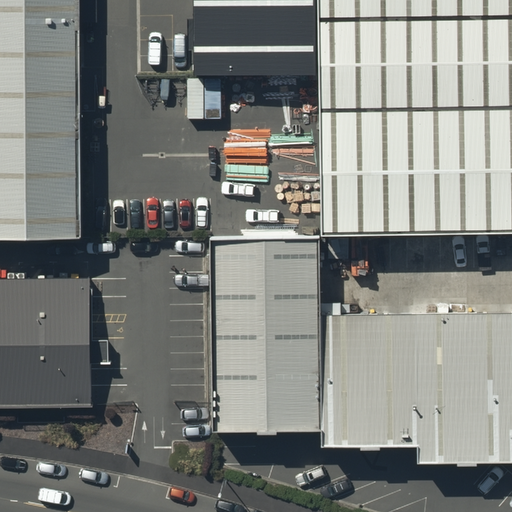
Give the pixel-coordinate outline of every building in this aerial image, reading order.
[(74,0),(0,0),(0,249),(76,249),(74,0)] [(291,0),(166,0),(168,236),(293,236),(291,0)] [(511,0),(317,0),(318,25),(511,24),(511,0)] [(511,31),(319,33),(320,242),(511,241),(511,31)] [(167,126),(78,126),(79,237),(167,236),(167,126)] [(203,247),(169,247),(170,328),(204,328),(203,247)] [(318,251),(211,252),(212,441),(319,440),(318,251)] [(87,291),(0,291),(0,414),(88,414),(87,291)] [(511,489),(511,488),(511,324),(322,325),(322,454),(415,454),(416,474),(511,473),(511,489)]
